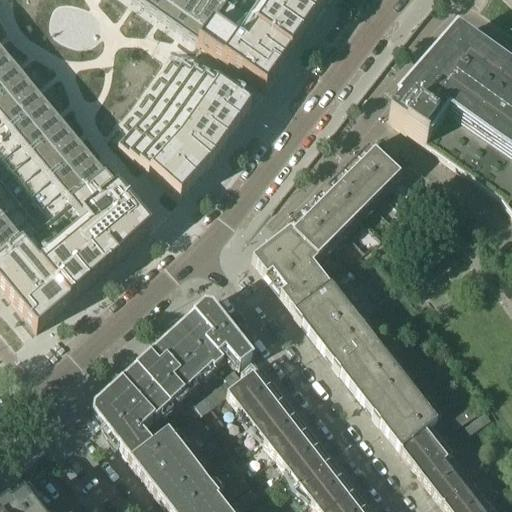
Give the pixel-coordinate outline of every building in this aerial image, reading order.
[(124,0),(262,97),(287,62),(330,0),(124,0)] [(393,111),(396,114),(386,126),(498,206),(511,225),(511,85),(453,43),(393,111)] [(0,227),(0,296),(2,299),(14,313),(35,338),(115,269),(148,238),(102,182),(0,59),(0,128),(69,212),(68,212),(79,226),(89,238),(42,276),(37,270),(36,271),(21,253),(0,227)] [(117,130),(107,143),(116,151),(177,206),(210,169),(248,116),(180,69),(169,61),(161,73),(163,75),(170,65),(180,72),(170,87),(157,78),(149,91),(151,92),(158,82),(168,89),(157,104),(145,96),(136,108),(139,110),(146,100),(156,107),(145,122),(133,113),(131,115),(143,124),(134,135),(124,127),(130,120),(128,119),(120,127),(132,137),(119,151),(110,143),(119,132),(117,130)] [(310,271),(369,211),(398,182),(367,152),(284,235),(286,237),(250,265),(264,284),(270,279),(283,296),(278,301),(292,319),(327,292),(310,271)] [(327,292),(292,319),(293,320),(292,321),(299,330),(300,330),(318,353),(354,325),(328,291),(327,292)] [(250,366),(209,313),(202,312),(162,349),(197,387),(209,376),(211,378),(227,364),(237,376),(250,366)] [(396,379),(381,360),(354,325),(318,353),(331,370),(330,370),(337,380),(338,379),(360,407),(396,379)] [(404,342),(418,332),(414,327),(400,337),(404,342)] [(197,387),(162,349),(134,375),(168,413),(197,387)] [(153,426),(168,413),(134,375),(91,414),(91,421),(127,468),(149,451),(138,437),(152,425),(153,426)] [(225,386),(193,410),(201,420),(242,388),(232,375),(223,383),(225,386)] [(209,376),(196,388),(202,395),(215,383),(209,376)] [(364,511),(258,376),(224,403),(309,511),(364,511)] [(435,428),(414,402),(396,379),(360,407),(371,421),(370,422),(377,431),(378,430),(399,457),(428,434),(435,428)] [(193,391),(184,399),(190,406),(199,398),(193,391)] [(454,433),(484,412),(477,402),(447,423),(454,433)] [(488,425),(484,418),(464,432),(469,439),(488,425)] [(428,435),(428,434),(399,457),(398,458),(420,487),(450,463),(429,435),(428,435)] [(457,449),(469,442),(464,435),(453,442),(457,449)] [(218,511),(214,506),(216,504),(165,438),(149,451),(127,468),(161,511),(218,511)] [(212,464),(222,457),(212,444),(202,452),(212,464)] [(442,511),(471,490),(450,463),(420,487),(439,511),(442,511)] [(229,504),(248,489),(240,480),(221,495),(229,504)] [(488,511),(471,490),(442,511),(488,511)] [(37,511),(31,504),(21,491),(9,501),(6,497),(0,501),(0,511),(37,511)] [(234,511),(246,511),(258,503),(251,493),(232,508),(234,511)]
